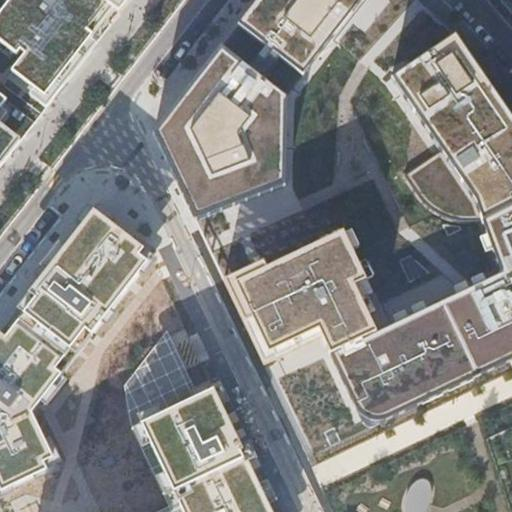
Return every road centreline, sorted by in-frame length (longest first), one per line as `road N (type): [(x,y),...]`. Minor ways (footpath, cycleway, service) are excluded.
road 1 (residential): [(303,511),(112,108)]
road 2 (residential): [(112,108),(0,254)]
road 3 (residential): [(194,0),(112,108)]
